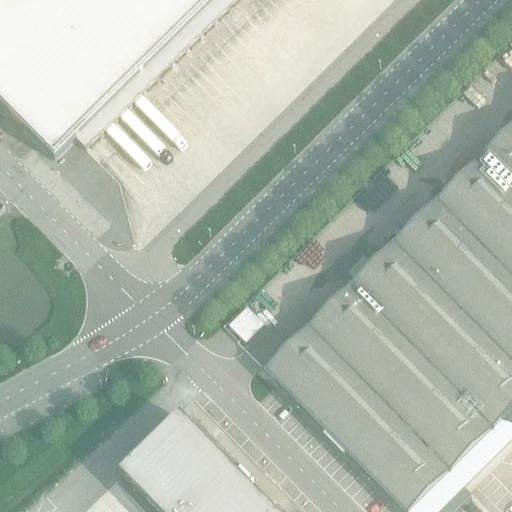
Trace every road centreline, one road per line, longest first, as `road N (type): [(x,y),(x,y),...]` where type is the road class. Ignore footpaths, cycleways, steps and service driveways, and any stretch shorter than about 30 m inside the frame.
road 1 (unclassified): [(156,323),(487,0)]
road 2 (unclassified): [(210,374),(511,76)]
road 3 (unclassified): [(156,323),(0,164)]
road 4 (unclassified): [(210,374),(343,511)]
road 5 (unclassified): [(0,404),(156,323)]
